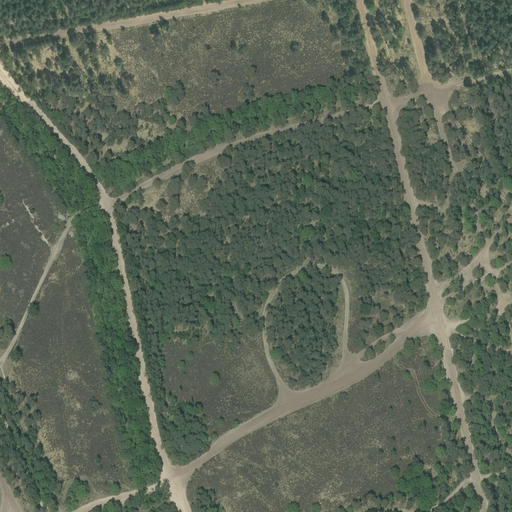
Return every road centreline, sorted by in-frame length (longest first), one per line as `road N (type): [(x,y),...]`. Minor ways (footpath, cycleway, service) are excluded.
road 1 (track): [(98,199),(166,477),(306,393),(421,339)]
road 2 (track): [(482,511),(362,0)]
road 3 (track): [(411,0),(502,306),(421,339)]
road 4 (track): [(101,212),(209,156),(433,91)]
road 5 (track): [(346,374),(346,299),(336,273),(316,266),(290,273),(267,296),(260,328),(286,405)]
road 6 (track): [(0,41),(232,0)]
road 7 (track): [(0,365),(67,231),(98,199)]
road 8 (track): [(0,66),(94,183),(98,199)]
road 9 (track): [(79,511),(166,477),(184,511)]
